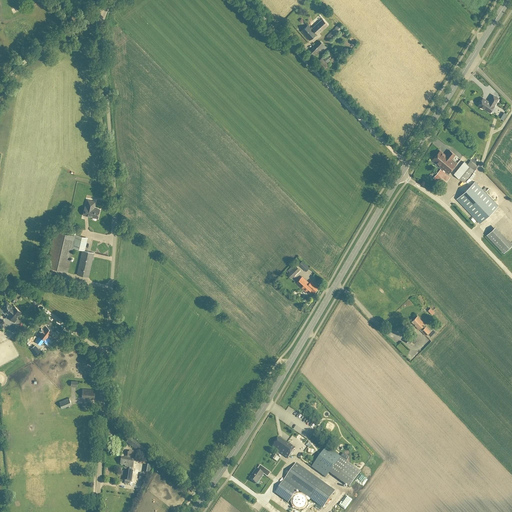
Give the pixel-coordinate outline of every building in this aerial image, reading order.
[(318,34),(328,26),(322,19),(312,29),(308,25),(301,31),(309,41),(318,34)] [(313,61),(327,48),(320,41),(306,54),(313,61)] [(322,71),(329,65),(322,58),(315,64),(322,71)] [(490,113),(494,106),(494,105),(498,99),(493,96),(491,99),(490,100),(489,103),(487,102),(487,101),(483,99),(482,100),(480,101),(479,103),(479,104),(479,105),(480,104),(481,106),(481,107),(481,108),(483,109),(484,109),(490,112),(490,113)] [(451,160),(452,159),(455,155),(449,150),(445,156),(451,160)] [(451,160),(445,156),(440,151),(433,160),(440,166),(439,167),(448,174),(457,163),(452,159),(451,160)] [(474,170),(478,166),(471,161),(467,165),(464,162),(454,175),(464,183),(474,171),(474,170)] [(443,187),(450,177),(441,169),(433,179),(443,187)] [(480,224),(498,206),(475,182),(457,199),(480,224)] [(85,206),(83,215),(98,219),(100,210),(94,209),(96,202),(88,200),(86,207),(85,206)] [(511,247),(494,228),(486,235),(504,253),(511,247)] [(76,235),(76,236),(55,232),(47,268),(68,272),(73,248),(82,250),(77,275),(89,277),(94,253),(83,250),(86,238),(76,235)] [(302,261),(298,265),(306,272),(310,268),(302,261)] [(291,279),(300,271),(295,266),(287,274),(291,279)] [(308,294),(310,292),(311,291),(314,294),(319,288),(311,282),(310,283),(308,281),(307,282),(302,278),(296,284),(308,294)] [(21,313),(21,312),(15,307),(13,309),(11,306),(6,302),(4,305),(5,305),(0,311),(6,315),(14,322),(17,319),(16,318),(18,315),(19,316),(21,313)] [(426,336),(430,332),(426,327),(425,328),(424,326),(425,325),(417,316),(412,322),(419,330),(420,329),(422,331),(426,336)] [(41,345),(44,340),(45,341),(47,338),(48,338),(52,333),(51,332),(52,330),(46,326),(39,336),(40,337),(36,341),(41,345)] [(410,345),(418,336),(412,331),(403,339),(410,345)] [(94,399),(95,390),(83,389),(82,398),(94,399)] [(72,405),(69,398),(59,402),(62,409),(72,405)] [(130,438),(127,443),(143,455),(144,453),(148,457),(150,453),(130,438)] [(287,459),(295,448),(288,443),(288,444),(279,438),(273,446),(279,451),(278,452),(287,459)] [(313,469),(326,478),(341,457),(328,448),(313,469)] [(128,467),(130,455),(134,456),(135,452),(129,451),(128,454),(129,454),(128,457),(126,457),(126,458),(122,457),(121,465),(125,466),(125,467),(127,467),(128,467)] [(134,456),(130,455),(128,467),(130,468),(130,471),(126,470),(124,481),(131,482),(133,471),(132,471),(133,468),(135,458),(136,458),(137,452),(135,452),(134,456)] [(335,491),(296,464),(275,493),(288,503),(298,489),(323,508),(335,491)] [(256,484),(258,481),(264,474),(263,473),(265,469),(266,470),(267,470),(260,465),(257,469),(256,469),(254,472),(255,472),(250,479),(256,484)]
